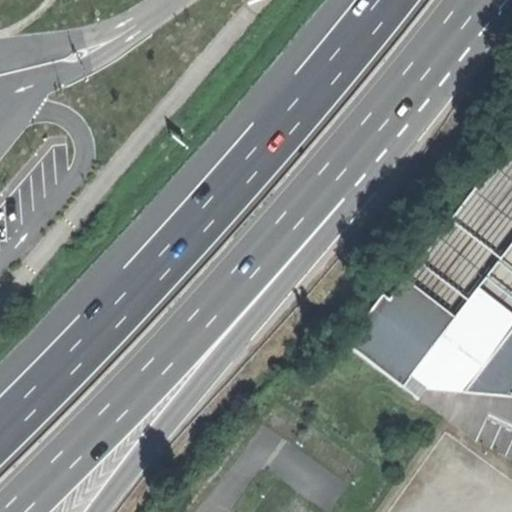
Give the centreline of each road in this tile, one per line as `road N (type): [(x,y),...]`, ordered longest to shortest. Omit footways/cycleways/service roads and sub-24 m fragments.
road 1 (trunk): [(385,0),(108,322),(0,431)]
road 2 (trunk): [(9,511),(363,140)]
road 3 (trunk): [(100,511),(323,236),(363,140)]
road 4 (trunk): [(363,140),(469,0)]
